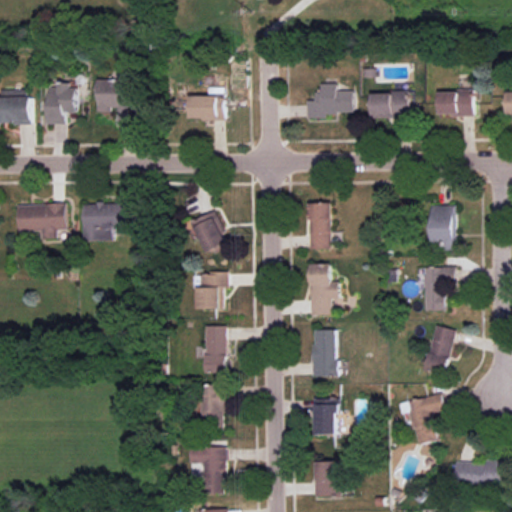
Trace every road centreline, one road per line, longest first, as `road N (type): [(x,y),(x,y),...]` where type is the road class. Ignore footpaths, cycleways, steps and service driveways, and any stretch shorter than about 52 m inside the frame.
road 1 (residential): [(0,164),(511,158)]
road 2 (residential): [(276,511),(265,50)]
road 3 (residential): [(511,383),(500,159)]
